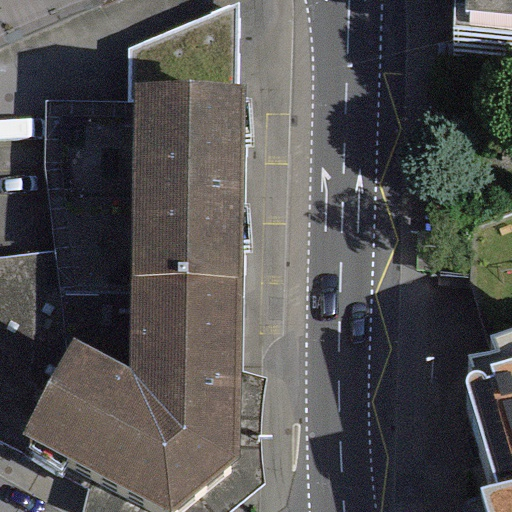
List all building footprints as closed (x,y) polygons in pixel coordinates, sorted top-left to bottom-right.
[(511,48),(511,0),(458,0),(456,49),(511,48)] [(49,125),(54,271),(61,312),(131,313),(134,128),(49,125)] [(235,127),(134,128),(131,313),(127,426),(149,445),(232,448),(235,127)] [(0,459),(27,476),(70,391),(127,426),(131,313),(61,312),(54,271),(0,272),(0,459)] [(511,511),(511,353),(509,355),(511,363),(511,390),(479,400),(491,511),(511,511)] [(149,445),(127,426),(70,391),(27,476),(93,511),(229,511),(232,448),(149,445)]
